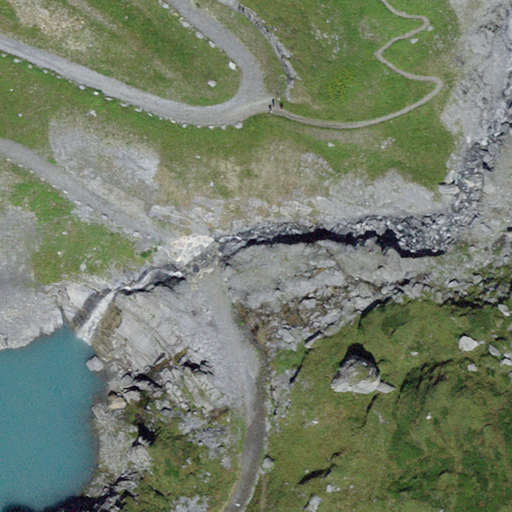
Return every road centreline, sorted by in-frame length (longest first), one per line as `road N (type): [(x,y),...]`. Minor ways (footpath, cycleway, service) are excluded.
road 1 (track): [(228,511),(251,458),(255,415),(239,343),(198,263),(0,143)]
road 2 (track): [(0,41),(167,109),(213,112),(242,104)]
road 3 (track): [(242,104),(258,90),(254,73),(239,48),(183,0)]
